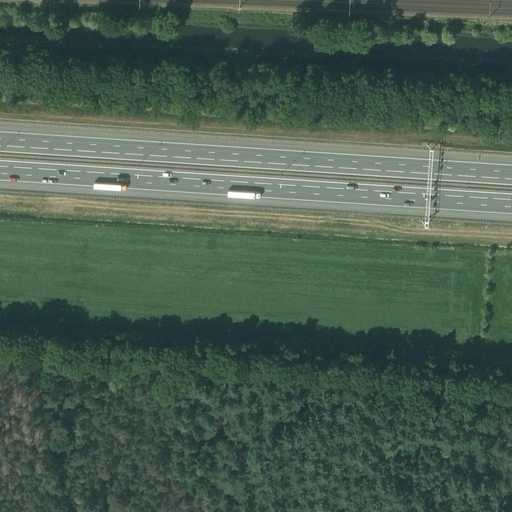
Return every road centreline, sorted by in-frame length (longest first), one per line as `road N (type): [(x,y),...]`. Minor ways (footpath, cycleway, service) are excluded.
road 1 (unclassified): [(511,391),(0,345)]
road 2 (motorway): [(511,176),(0,143)]
road 3 (motorway): [(0,171),(511,204)]
road 4 (track): [(65,511),(27,348)]
